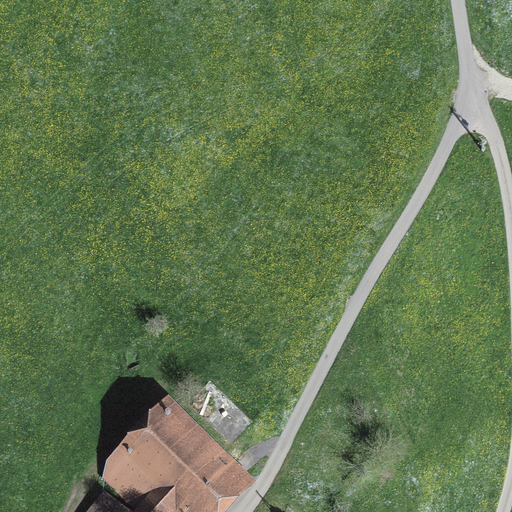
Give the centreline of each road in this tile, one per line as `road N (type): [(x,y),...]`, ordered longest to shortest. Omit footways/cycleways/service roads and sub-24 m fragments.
road 1 (track): [(248,511),(427,193),(474,80)]
road 2 (track): [(511,222),(474,80)]
